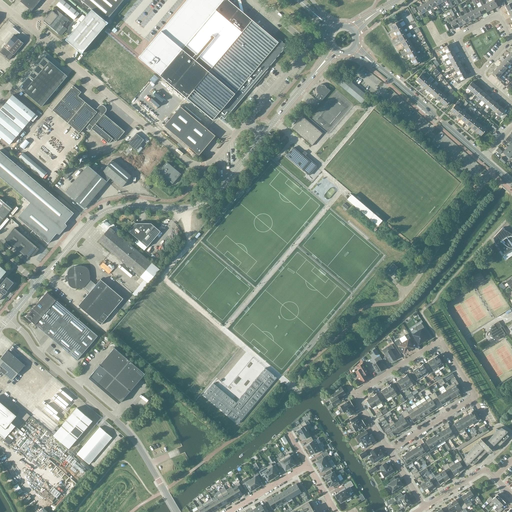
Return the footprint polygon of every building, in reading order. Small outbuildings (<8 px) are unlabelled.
[(22,0),(21,2),(28,8),(32,11),(41,0),(22,0)] [(79,14),(62,0),(61,0),(57,5),(74,20),(79,14)] [(124,0),(80,0),(91,10),(106,22),(124,0)] [(227,0),(187,0),(138,58),(213,120),(218,114),(224,120),(286,46),(282,42),(280,44),(227,0)] [(436,6),(433,0),(430,0),(427,2),(431,9),(430,9),(432,13),(434,15),(435,14),(434,12),(432,8),(436,6)] [(438,10),(440,9),(438,5),(441,3),(442,3),(440,0),(433,0),(436,6),(438,10)] [(446,0),(451,8),(455,6),(454,5),(452,6),(449,0),(446,0)] [(471,0),(473,3),(476,9),(477,8),(480,15),(486,12),(482,5),(481,6),(478,8),(475,1),(474,0),(471,0)] [(478,0),(479,2),(481,6),(482,5),(486,12),(491,9),(488,3),(487,3),(484,5),(482,1),(480,0),(478,0)] [(492,0),(489,2),(487,0),(485,0),(487,3),(488,3),(491,9),(497,6),(493,0),(492,0)] [(431,9),(427,2),(422,5),(425,12),(427,16),(429,15),(427,11),(430,9),(431,9)] [(425,12),(422,5),(416,8),(420,15),(419,15),(421,19),(423,18),(421,14),(425,12)] [(468,8),(470,12),(471,11),(475,18),(480,15),(477,8),(476,9),(473,11),(471,7),(468,8)] [(462,9),(465,14),(466,14),(470,21),(475,18),(471,11),(470,12),(467,13),(464,8),(462,9)] [(449,10),(454,20),(455,20),(459,27),(464,24),(460,17),(459,17),(456,19),(454,15),(451,9),(449,10)] [(108,23),(106,22),(91,10),(66,40),(82,54),(108,23)] [(50,26),(49,27),(58,35),(59,34),(61,36),(67,29),(64,27),(69,20),(58,11),(55,13),(53,11),(46,20),(46,21),(46,22),(47,22),(48,24),(48,25),(50,26)] [(457,14),(459,17),(460,17),(464,24),(470,21),(466,14),(465,14),(462,16),(460,13),(457,14)] [(453,30),(459,27),(455,20),(454,20),(451,22),(449,18),(446,19),(449,23),(453,30)] [(391,26),(395,32),(402,28),(402,27),(399,24),(403,22),(402,19),(398,22),(391,26)] [(405,25),(402,27),(402,28),(395,32),(398,38),(405,33),(403,29),(406,27),(405,25)] [(408,31),(405,33),(398,38),(401,43),(408,39),(406,35),(410,33),(408,31)] [(23,44),(14,36),(0,52),(4,57),(6,58),(9,61),(23,44)] [(412,36),(408,39),(401,43),(404,49),(411,44),(409,40),(413,38),(412,36)] [(415,42),(411,44),(404,49),(407,54),(415,50),(414,50),(412,46),(416,44),(415,42)] [(442,57),(446,55),(445,54),(452,50),(449,44),(443,48),(445,53),(441,55),(442,57)] [(418,48),(414,50),(415,50),(407,54),(411,60),(418,56),(416,52),(419,50),(418,48)] [(455,56),(452,50),(445,54),(446,55),(448,58),(444,60),(445,62),(449,60),(448,59),(455,56)] [(419,58),(423,55),(422,55),(424,54),(423,52),(421,53),(422,53),(418,56),(411,60),(414,66),(421,62),(419,58)] [(458,61),(455,56),(448,59),(449,60),(451,63),(447,65),(448,67),(452,65),(451,65),(458,61)] [(45,57),(19,88),(42,107),(55,92),(56,93),(60,89),(58,87),(68,76),(45,57)] [(510,64),(504,59),(500,64),(506,69),(505,70),(508,72),(510,71),(507,68),(510,65),(510,64)] [(461,67),(458,61),(451,65),(452,65),(454,69),(450,71),(451,73),(455,71),(454,70),(461,67)] [(503,72),(505,70),(506,69),(500,64),(496,68),(502,73),(501,74),(504,77),(506,75),(503,72)] [(464,72),(461,67),(454,70),(455,71),(456,74),(453,76),(454,78),(457,76),(464,72)] [(502,73),(496,68),(492,73),(497,78),(496,79),(500,82),(499,82),(502,84),(504,82),(501,80),(498,77),(501,74),(502,73)] [(415,81),(420,85),(426,79),(425,79),(422,76),(425,72),(424,71),(420,75),(421,75),(415,81)] [(467,78),(464,72),(457,76),(459,80),(455,82),(457,84),(460,82),(460,81),(467,78)] [(429,75),(425,79),(426,79),(420,85),(425,89),(431,83),(430,83),(427,80),(430,77),(429,75)] [(367,96),(352,83),(345,77),(338,85),(361,104),(362,102),(367,96)] [(433,80),(430,83),(431,83),(425,89),(430,94),(436,88),(435,87),(432,85),(435,81),(433,80)] [(471,92),(476,86),(471,82),(466,89),(470,92),(467,95),(469,96),(471,93),(471,92)] [(330,91),(328,89),(327,88),(326,89),(326,87),(325,87),(324,85),(323,85),(321,84),(320,85),(319,85),(318,86),(317,87),(317,88),(316,89),(316,90),(317,92),(318,94),(315,97),(321,102),(330,91)] [(438,84),(435,87),(436,88),(430,94),(435,98),(440,92),(437,89),(440,86),(438,84)] [(52,111),(75,130),(73,132),(77,135),(79,133),(80,133),(90,121),(91,123),(87,128),(90,131),(92,129),(109,143),(113,139),(116,142),(125,132),(104,114),(106,111),(106,108),(103,105),(101,105),(99,106),(96,110),(78,96),(81,92),(73,85),(52,111)] [(475,97),(481,90),(476,86),(471,92),(471,93),(474,96),(472,99),(474,100),(476,97),(475,97)] [(443,88),(440,92),(435,98),(440,103),(445,96),(442,93),(445,90),(443,88)] [(480,100),(485,94),(481,90),(475,97),(476,97),(479,100),(476,103),(478,104),(481,101),(480,100)] [(448,93),(445,96),(440,103),(445,107),(450,101),(447,98),(450,94),(448,93)] [(485,105),(490,99),(485,94),(480,100),(481,101),(484,104),(481,107),(483,108),(486,105),(485,105)] [(38,117),(12,95),(0,109),(0,137),(10,145),(31,120),(33,122),(38,117)] [(490,108),(495,103),(490,99),(485,105),(486,105),(489,108),(486,110),(488,112),(491,109),(490,108)] [(450,111),(455,116),(460,109),(457,106),(460,103),(458,101),(455,105),(450,111)] [(494,112),(499,107),(495,103),(490,108),(491,109),(494,112),(491,115),(492,117),(495,113),(494,112)] [(463,105),(460,109),(455,116),(460,120),(465,113),(462,110),(465,107),(463,105)] [(164,126),(196,154),(199,155),(215,136),(180,107),(164,126)] [(504,111),(499,107),(494,112),(495,113),(498,116),(496,119),(497,120),(500,117),(504,111)] [(470,111),(468,109),(465,113),(460,120),(465,124),(470,117),(467,114),(470,111)] [(465,124),(470,128),(476,121),(475,121),(472,118),(475,115),(473,114),(470,117),(465,124)] [(303,116),(302,116),(295,125),(291,129),(312,146),(322,133),(303,116)] [(478,118),(475,121),(476,121),(470,128),(475,132),(481,126),(480,125),(477,123),(480,119),(478,118)] [(483,122),(480,125),(481,126),(475,132),(481,136),(486,130),(482,127),(485,123),(483,122)] [(144,140),(142,139),(136,134),(129,143),(136,150),(144,140)] [(25,138),(19,145),(27,151),(32,144),(25,138)] [(124,145),(116,154),(141,174),(159,153),(150,145),(140,157),(124,145)] [(293,148),(286,156),(303,171),(304,170),(305,170),(310,175),(316,168),(316,165),(308,158),(307,160),(304,157),(307,154),(307,153),(304,151),(301,154),(293,148)] [(509,158),(511,154),(511,152),(507,148),(502,152),(509,158)] [(17,217),(48,243),(57,233),(59,235),(67,226),(65,223),(74,213),(0,150),(0,177),(30,203),(17,217)] [(22,153),(19,158),(42,178),(46,173),(22,153)] [(106,158),(88,166),(100,175),(112,160),(112,159),(106,158)] [(132,176),(112,160),(99,175),(107,182),(111,178),(122,188),(132,176)] [(172,184),(181,174),(167,162),(158,172),(172,184)] [(85,209),(107,182),(99,175),(88,166),(66,192),(85,209)] [(382,224),(383,223),(349,194),(348,195),(349,197),(347,200),(377,226),(380,223),(382,224)] [(0,223),(12,209),(0,199),(0,223)] [(147,247),(160,232),(151,224),(135,224),(128,231),(147,247)] [(104,235),(98,241),(122,262),(126,265),(133,271),(140,277),(142,279),(148,284),(153,278),(155,276),(155,275),(156,274),(159,270),(152,263),(110,227),(104,235)] [(15,228),(5,240),(27,259),(31,255),(33,257),(39,249),(37,248),(37,247),(15,228)] [(511,233),(510,236),(506,233),(507,231),(501,228),(492,238),(492,239),(504,255),(511,249),(511,233)] [(398,269),(393,265),(387,272),(391,276),(398,269)] [(68,271),(67,272),(67,273),(67,276),(68,283),(69,284),(69,286),(70,286),(71,287),(72,288),(74,289),(83,288),(85,286),(91,291),(78,306),(101,325),(123,299),(100,280),(96,285),(89,280),(89,272),(89,271),(88,269),(87,268),(86,268),(85,267),(84,266),(83,266),(82,266),(72,267),(71,268),(70,268),(69,269),(69,270),(68,271)] [(475,281),(484,277),(481,270),(471,274),(475,281)] [(14,283),(7,277),(0,285),(0,299),(4,294),(5,295),(7,292),(7,291),(14,283)] [(47,292),(26,317),(77,360),(98,336),(47,292)] [(76,302),(73,299),(70,295),(67,298),(73,304),(76,302)] [(505,334),(507,333),(503,326),(502,327),(499,321),(493,325),(494,325),(491,327),(490,333),(494,338),(499,339),(504,336),(505,334)] [(421,323),(415,327),(418,331),(413,335),(419,344),(421,342),(422,343),(426,341),(425,340),(426,339),(422,332),(425,330),(421,323)] [(413,343),(408,335),(406,337),(407,340),(398,346),(400,348),(399,349),(401,353),(402,352),(403,353),(406,351),(406,352),(410,350),(410,349),(412,347),(411,344),(413,343)] [(392,351),(394,350),(391,344),(386,348),(388,351),(384,353),(390,362),(391,362),(392,362),(393,361),(393,360),(396,358),(392,351)] [(109,354),(124,367),(130,360),(131,358),(124,352),(121,354),(114,348),(109,354)] [(24,365),(7,350),(0,358),(0,373),(1,372),(11,381),(24,365)] [(124,367),(109,354),(104,359),(120,372),(124,367)] [(434,354),(431,357),(439,369),(444,366),(441,362),(444,361),(441,355),(438,357),(437,355),(436,356),(434,354)] [(372,365),(377,372),(383,369),(380,363),(383,362),(379,356),(374,359),(376,362),(372,365)] [(439,369),(431,357),(428,360),(429,360),(428,361),(429,363),(426,365),(429,370),(432,368),(434,372),(439,369)] [(120,372),(104,359),(100,365),(107,371),(115,378),(120,372)] [(124,367),(140,380),(145,374),(130,361),(130,360),(124,367)] [(420,363),(417,366),(423,375),(427,372),(427,371),(429,370),(426,365),(423,366),(422,365),(421,365),(420,363)] [(368,373),(363,364),(357,367),(359,370),(354,372),(360,382),(358,384),(367,378),(365,375),(368,373)] [(90,377),(97,383),(107,371),(100,365),(99,365),(90,377)] [(423,375),(417,366),(414,369),(414,370),(413,370),(414,372),(411,374),(416,381),(419,379),(418,378),(423,375)] [(140,380),(124,367),(120,372),(135,385),(140,380)] [(265,368),(263,371),(236,403),(223,392),(217,387),(213,383),(203,395),(237,423),(238,424),(276,378),(265,368)] [(115,378),(107,371),(97,383),(105,390),(115,378)] [(135,385),(120,372),(115,378),(122,384),(130,391),(135,385)] [(401,376),(407,385),(408,388),(413,385),(412,383),(414,382),(410,375),(407,376),(406,375),(405,376),(404,373),(401,376)] [(407,385),(401,376),(398,379),(398,380),(397,381),(398,382),(395,384),(400,391),(403,389),(402,388),(407,385)] [(122,384),(115,378),(105,390),(112,396),(122,384)] [(454,383),(449,386),(456,396),(461,393),(456,386),(459,385),(455,379),(452,381),(454,383)] [(385,386),(391,396),(392,398),(397,395),(395,392),(397,390),(394,385),(391,386),(390,385),(389,386),(387,383),(385,386)] [(130,391),(122,384),(112,396),(120,403),(130,391),(130,392),(131,391),(130,391)] [(391,396),(385,386),(382,389),(382,390),(381,391),(382,392),(379,394),(383,399),(385,398),(386,399),(391,396)] [(456,396),(449,386),(445,389),(446,391),(451,399),(455,396),(456,396)] [(332,402),(333,405),(340,401),(338,398),(345,394),(341,387),(332,393),(336,399),(332,402)] [(451,399),(446,391),(442,394),(446,401),(451,399)] [(373,392),(370,395),(376,405),(381,402),(380,401),(383,399),(379,394),(377,396),(376,394),(374,395),(373,392)] [(434,392),(432,394),(435,399),(438,398),(442,404),(446,401),(442,394),(437,397),(434,392)] [(435,399),(432,394),(429,396),(430,397),(425,400),(432,411),(437,408),(432,401),(435,399)] [(376,405),(370,395),(367,398),(368,399),(366,400),(368,402),(366,403),(368,407),(369,407),(370,406),(371,408),(376,405)] [(46,412),(48,409),(33,397),(27,405),(38,414),(42,409),(46,412)] [(15,426),(14,425),(11,422),(16,416),(12,412),(0,401),(0,435),(2,437),(1,438),(4,441),(6,439),(5,438),(12,429),(15,426)] [(342,412),(343,412),(344,413),(346,412),(349,416),(355,413),(352,408),(353,407),(349,401),(340,406),(341,407),(340,408),(340,409),(342,412)] [(426,401),(421,403),(427,412),(427,413),(432,411),(426,401)] [(49,402),(47,404),(58,413),(60,411),(49,402)] [(427,412),(421,403),(416,406),(420,412),(423,416),(427,413),(427,412)] [(412,409),(413,412),(414,412),(418,419),(423,416),(420,412),(416,406),(412,409)] [(68,449),(92,421),(77,408),(53,436),(68,449)] [(406,410),(403,412),(407,417),(409,416),(413,422),(418,419),(414,412),(413,412),(409,414),(406,410)] [(472,411),(467,414),(472,422),(474,425),(481,420),(476,412),(474,414),(472,411)] [(407,417),(403,412),(400,414),(403,418),(399,421),(404,428),(408,425),(404,419),(407,417)] [(472,422),(467,414),(467,415),(463,418),(468,425),(472,422)] [(353,425),(352,425),(353,427),(352,427),(352,428),(353,431),(354,431),(355,431),(356,432),(364,427),(364,426),(365,425),(362,420),(361,421),(360,420),(359,421),(356,417),(350,420),(353,425)] [(467,425),(468,425),(463,418),(458,421),(465,430),(469,428),(467,425)] [(388,424),(390,427),(395,434),(399,431),(394,424),(393,421),(388,424)] [(404,428),(399,421),(394,424),(399,431),(404,428)] [(465,431),(465,430),(458,421),(454,424),(455,426),(452,427),(456,433),(458,431),(460,434),(465,431)] [(309,429),(305,422),(297,426),(299,429),(296,430),(299,435),(307,431),(309,429)] [(89,464),(112,438),(100,427),(77,454),(89,464)] [(395,434),(390,427),(385,430),(386,431),(384,432),(387,436),(388,435),(390,437),(395,434)] [(444,430),(449,437),(450,440),(455,437),(453,434),(456,433),(452,427),(450,429),(449,427),(444,430)] [(491,450),(493,452),(509,436),(505,433),(506,432),(501,428),(501,429),(486,444),(481,439),(478,442),(479,443),(464,459),(463,459),(467,464),(468,463),(471,467),(487,451),(488,452),(491,450)] [(449,437),(444,430),(439,433),(444,440),(449,437)] [(311,438),(307,431),(299,435),(302,440),(304,438),(306,441),(311,438)] [(355,437),(359,443),(362,441),(366,447),(369,445),(370,446),(373,444),(373,443),(375,441),(371,435),(369,436),(368,434),(366,435),(364,431),(355,437)] [(444,440),(439,433),(435,436),(439,443),(444,440)] [(439,443),(435,436),(430,438),(435,446),(439,443)] [(313,440),(311,438),(306,441),(308,444),(305,445),(308,450),(318,444),(315,439),(313,440)] [(436,448),(430,438),(425,441),(427,443),(424,445),(429,453),(436,448)] [(321,449),(318,444),(308,450),(311,455),(313,453),(315,456),(320,453),(319,450),(321,449)] [(420,445),(416,448),(422,458),(427,454),(428,456),(430,455),(429,453),(424,445),(422,447),(420,445)] [(375,448),(370,451),(372,455),(371,456),(375,462),(384,457),(380,450),(378,452),(375,448)] [(422,458),(416,448),(411,450),(416,458),(417,460),(422,458)] [(416,458),(411,450),(407,453),(406,453),(411,461),(416,458)] [(362,460),(368,456),(365,451),(359,455),(362,460)] [(411,461),(406,453),(401,456),(403,458),(401,459),(404,463),(405,462),(406,464),(411,461)] [(296,459),(293,454),(290,456),(289,454),(284,457),(290,468),(295,465),(293,461),(296,459)] [(315,462),(318,467),(328,461),(325,456),(323,457),(322,455),(316,458),(318,461),(315,462)] [(459,461),(454,464),(460,474),(463,471),(462,470),(464,469),(460,463),(462,461),(459,456),(456,458),(459,461)] [(290,468),(284,457),(279,460),(280,462),(277,463),(280,469),(283,467),(285,471),(290,468)] [(324,470),(325,473),(330,470),(331,470),(333,469),(328,461),(318,467),(321,472),(324,470)] [(447,463),(444,465),(448,470),(450,469),(454,475),(456,474),(457,477),(460,474),(454,464),(453,462),(448,464),(447,463)] [(385,463),(379,467),(382,471),(381,472),(384,478),(394,472),(390,466),(387,467),(385,463)] [(278,470),(275,465),(272,466),(271,464),(266,467),(273,478),(278,475),(276,472),(278,470)] [(448,470),(444,465),(442,467),(444,471),(439,473),(445,483),(448,480),(448,479),(449,478),(445,472),(448,470)] [(371,474),(377,470),(375,466),(368,470),(371,474)] [(273,478),(266,467),(261,470),(262,472),(259,474),(263,479),(265,478),(267,481),(273,478)] [(332,472),(330,470),(325,473),(327,476),(324,477),(327,482),(337,476),(334,471),(332,472)] [(443,486),(445,483),(439,473),(435,476),(433,473),(430,474),(433,480),(436,478),(440,484),(441,483),(443,486)] [(427,476),(428,477),(423,480),(425,483),(431,492),(434,489),(433,488),(435,487),(431,481),(433,480),(430,474),(427,476)] [(261,480),(258,475),(250,480),(255,488),(260,485),(258,482),(261,480)] [(340,481),(337,476),(327,482),(330,487),(332,485),(334,488),(339,485),(338,482),(340,481)] [(394,477),(389,480),(390,483),(388,485),(391,490),(390,490),(392,493),(396,490),(396,489),(401,486),(399,482),(400,481),(398,479),(397,479),(395,480),(394,477)] [(255,488),(250,480),(242,484),(245,490),(248,488),(250,491),(255,488)] [(342,491),(335,495),(337,500),(338,499),(340,502),(346,499),(347,501),(351,499),(350,497),(348,493),(352,491),(350,487),(353,485),(351,481),(345,485),(347,488),(345,489),(344,488),(341,490),(342,491)] [(239,482),(236,484),(237,486),(237,487),(232,489),(237,497),(242,494),(240,491),(243,490),(239,482)] [(428,495),(431,492),(425,483),(420,486),(421,487),(420,488),(422,492),(424,491),(425,493),(427,493),(428,495)] [(297,487),(296,484),(291,487),(296,495),(303,490),(300,485),(297,487)] [(291,487),(286,490),(291,498),(296,495),(291,487)] [(226,490),(232,500),(235,498),(236,500),(238,499),(237,497),(232,489),(228,492),(226,490)] [(226,490),(221,493),(228,504),(230,503),(229,501),(232,500),(226,490)] [(286,490),(282,492),(287,500),(291,498),(286,490)] [(470,491),(465,494),(471,502),(475,499),(478,503),(480,501),(476,494),(473,496),(470,491)] [(282,492),(277,495),(282,503),(287,500),(282,492)] [(228,504),(221,493),(216,496),(218,498),(222,505),(225,504),(226,506),(228,504)] [(405,494),(402,496),(400,493),(394,497),(396,500),(398,499),(404,508),(411,504),(405,494)] [(471,502),(465,494),(461,497),(464,502),(461,503),(465,509),(468,507),(466,504),(471,502)] [(277,495),(272,498),(277,506),(282,503),(277,495)] [(491,501),(494,505),(501,499),(497,495),(493,499),(491,497),(486,501),(488,504),(491,501)] [(218,498),(213,501),(218,510),(220,509),(219,507),(222,505),(218,498)] [(277,506),(272,498),(268,501),(269,503),(266,505),(270,510),(277,506)] [(505,502),(501,499),(494,505),(497,507),(494,509),(496,511),(499,511),(503,509),(501,507),(505,502)] [(462,510),(465,509),(461,503),(459,505),(456,500),(451,503),(456,511),(460,508),(462,510)] [(213,501),(208,504),(212,511),(215,509),(217,511),(218,510),(213,501)] [(313,511),(308,503),(301,507),(303,511),(313,511)] [(449,511),(447,511),(453,511),(456,511),(451,503),(446,506),(449,511)]
